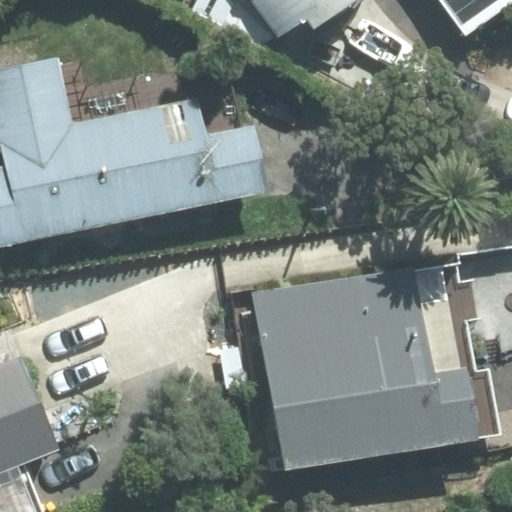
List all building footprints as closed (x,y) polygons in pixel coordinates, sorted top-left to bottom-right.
[(222,0),(252,44),(320,0),(222,0)] [(424,0),(448,31),(488,0),(424,0)] [(0,241),(245,190),(232,127),(189,136),(181,101),(58,127),(43,55),(0,63),(0,241)] [(234,296),(262,469),(455,438),(443,368),(414,373),(398,270),(234,296)] [(0,511),(29,511),(9,460),(38,449),(2,357),(0,357),(0,511)]
